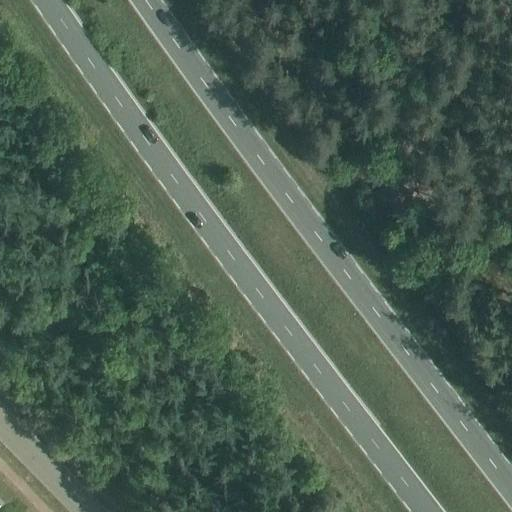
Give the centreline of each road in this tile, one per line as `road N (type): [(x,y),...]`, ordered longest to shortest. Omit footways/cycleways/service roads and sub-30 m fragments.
road 1 (primary): [(40,0),(425,511)]
road 2 (primary): [(511,468),(155,0)]
road 3 (unclassified): [(87,511),(0,421)]
